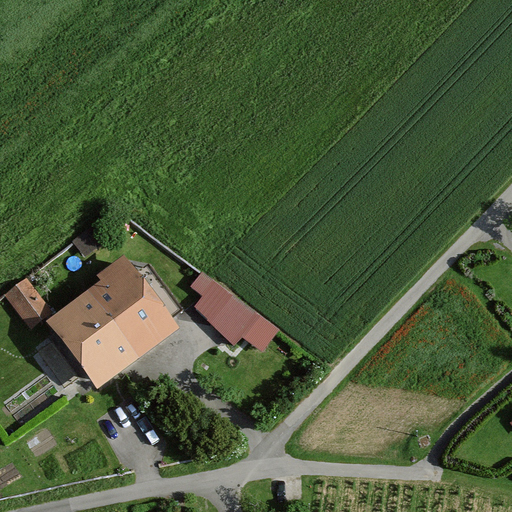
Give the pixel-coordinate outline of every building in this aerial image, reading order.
[(95,305),(131,353),(167,326),(121,265),(100,281),(110,294),(95,305)] [(223,291),(201,275),(192,287),(213,303),(223,291)] [(49,314),(25,282),(8,296),(31,328),(49,314)] [(250,311),(232,298),(209,322),(234,346),(249,329),(241,321),(250,311)] [(131,353),(95,305),(58,332),(95,381),(131,353)]
